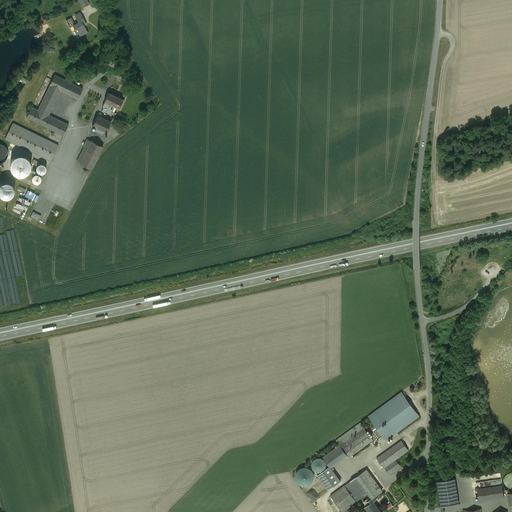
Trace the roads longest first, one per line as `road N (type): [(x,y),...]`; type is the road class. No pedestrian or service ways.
road 1 (trunk): [(511,221),(0,331)]
road 2 (trunk): [(0,337),(511,229)]
road 3 (unclassified): [(427,511),(429,381),(416,218),(440,0)]
